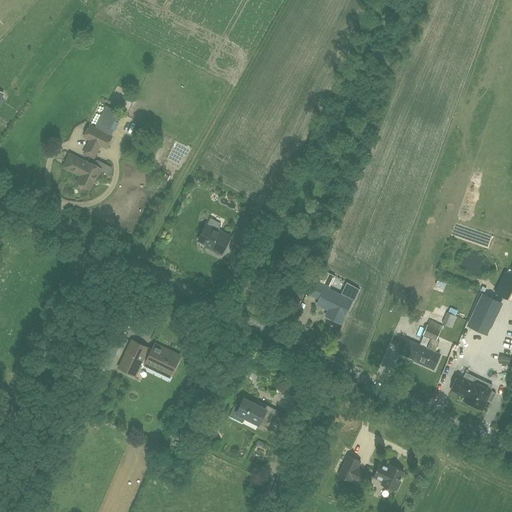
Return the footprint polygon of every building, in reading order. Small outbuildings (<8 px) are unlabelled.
[(169,81),(176,73),(172,69),(165,77),(169,81)] [(112,137),(90,126),(84,137),(90,140),(84,153),(94,158),(100,145),(106,148),(112,137)] [(87,163),(70,154),(64,167),(81,175),(77,182),(90,188),(97,175),(98,175),(101,171),(109,175),(111,170),(111,167),(96,160),(94,161),(92,164),(88,161),(87,163)] [(249,246),(260,223),(244,215),(233,238),(249,246)] [(222,254),(231,237),(206,224),(198,240),(211,246),(210,248),(222,254)] [(315,286),(311,296),(320,299),(317,305),(329,310),(326,316),(342,323),(353,300),(329,289),(335,276),(322,270),(316,284),(315,286)] [(315,286),(312,284),(307,294),(311,296),(315,286)] [(495,293),(504,297),(507,290),(498,286),(495,293)] [(483,295),(468,326),(486,334),(501,303),(483,295)] [(452,328),(457,317),(448,312),(442,324),(452,328)] [(437,339),(442,326),(430,321),(424,335),(431,338),(427,349),(420,346),(401,338),(397,346),(403,349),(401,354),(414,360),(434,369),(440,354),(434,352),(439,341),(437,339)] [(447,333),(446,339),(458,342),(460,336),(447,333)] [(135,376),(149,348),(133,340),(119,368),(135,376)] [(170,377),(180,356),(155,344),(145,364),(170,377)] [(511,356),(497,350),(484,379),(501,387),(511,362),(511,356)] [(487,400),(492,402),(496,394),(491,391),(491,390),(490,390),(493,386),(466,373),(464,377),(459,375),(452,389),(466,396),(464,401),(482,410),(487,400)] [(268,428),(272,420),(277,410),(265,404),(263,408),(244,399),(239,409),(234,406),(228,417),(242,424),(245,417),(259,424),(259,423),(268,428)] [(357,468),(361,461),(348,455),(339,475),(350,481),(352,479),(359,482),(364,472),(357,468)] [(281,505),(298,465),(286,460),(269,499),(281,505)] [(380,463),(373,477),(383,481),(381,484),(394,491),(395,489),(397,490),(401,482),(399,481),(404,471),(391,465),(390,467),(380,463)]
